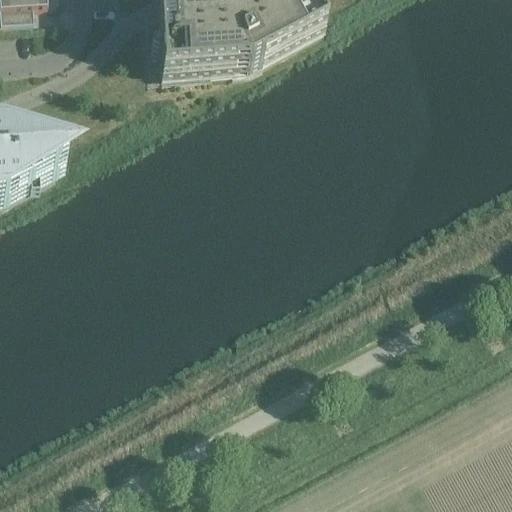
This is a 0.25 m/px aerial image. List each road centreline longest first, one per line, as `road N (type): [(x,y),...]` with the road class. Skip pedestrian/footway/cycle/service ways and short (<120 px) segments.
road 1 (tertiary): [(94,511),(511,283)]
road 2 (residential): [(0,70),(38,67),(68,52),(81,27),(80,0)]
